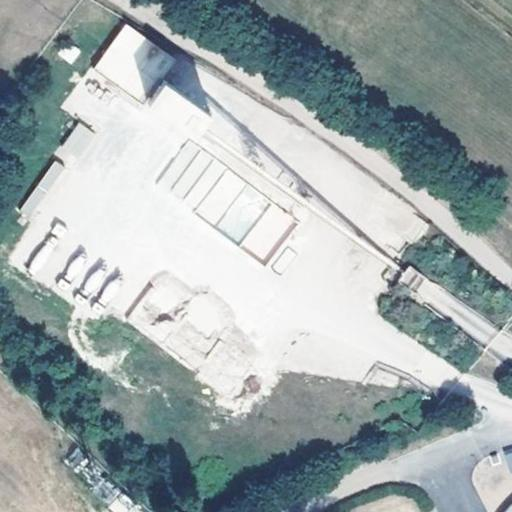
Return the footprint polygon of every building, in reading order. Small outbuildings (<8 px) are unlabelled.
[(207,110),(172,83),(157,102),(193,129),(207,110)] [(59,148),(74,161),(95,135),(80,122),(59,148)] [(398,253),(413,233),(372,203),(357,223),(398,253)] [(425,277),(407,265),(396,283),(414,293),(425,277)] [(511,511),(511,499),(496,511),(511,511)]
